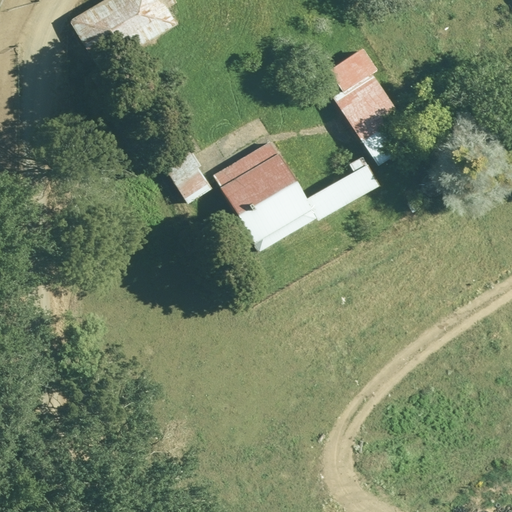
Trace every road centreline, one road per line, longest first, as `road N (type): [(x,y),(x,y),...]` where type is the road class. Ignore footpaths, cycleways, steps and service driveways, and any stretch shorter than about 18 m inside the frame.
road 1 (unclassified): [(0,362),(31,242),(5,34),(54,0)]
road 2 (unclassified): [(35,511),(0,374)]
